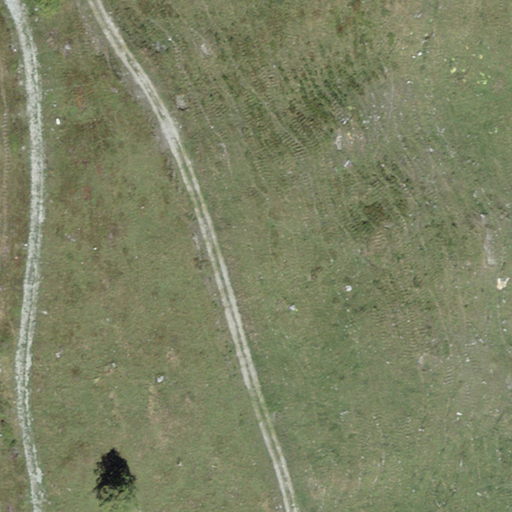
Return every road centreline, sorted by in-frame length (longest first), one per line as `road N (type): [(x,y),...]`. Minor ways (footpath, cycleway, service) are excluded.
road 1 (track): [(108,0),(217,221),(275,402),(298,511)]
road 2 (track): [(47,511),(27,395),(44,225),(35,63),(19,0)]
